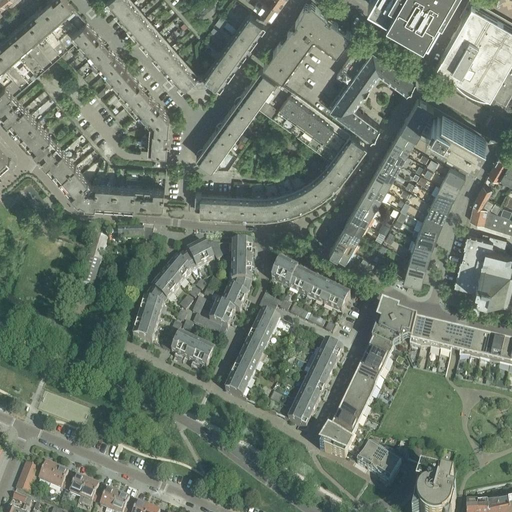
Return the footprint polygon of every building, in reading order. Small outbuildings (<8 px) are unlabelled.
[(0,73),(75,9),(67,0),(49,0),(0,43),(0,73)] [(197,76),(130,0),(107,0),(106,1),(182,89),(193,80),(195,83),(208,82),(210,80),(221,88),(267,25),(251,13),(205,76),(203,74),(202,75),(200,76),(199,74),(197,76)] [(370,0),(369,4),(421,34),(429,38),(450,0),(370,0)] [(271,18),(279,7),(272,3),(269,6),(263,1),(260,6),(256,3),(254,6),(271,18)] [(499,100),(505,91),(511,84),(511,25),(473,3),(450,42),(443,55),(437,65),(451,73),(448,78),(455,79),(457,76),(458,77),(455,81),(454,80),(454,81),(456,83),(457,85),(459,87),(461,89),(463,91),(465,92),(467,94),(470,95),(472,96),(474,97),(477,98),(479,99),(482,100),(484,100),(487,101),(489,101),(490,101),(489,101),(488,100),(491,96),(490,99),(494,104),(497,99),(499,100)] [(304,9),(264,65),(283,78),(284,78),(282,77),(310,39),(311,39),(312,39),(313,40),(317,40),(318,38),(338,53),(352,34),(316,7),(315,7),(315,8),(312,8),(312,6),(308,7),(308,9),(305,9),(305,8),(304,9)] [(75,9),(0,73),(0,90),(6,85),(15,95),(77,40),(72,34),(86,22),(75,9)] [(170,118),(86,22),(72,34),(77,40),(83,47),(78,52),(83,57),(88,53),(97,63),(92,67),(97,73),(102,68),(110,78),(105,82),(110,89),(115,84),(124,94),(119,98),(137,119),(142,115),(150,124),(149,137),(142,136),(142,144),(149,145),(148,151),(168,153),(170,118)] [(331,108),(372,138),(380,126),(353,108),(379,71),(407,91),(416,79),(373,49),(372,50),(360,42),(337,75),(349,83),(331,108)] [(217,171),(220,166),(216,162),(273,84),(275,85),(278,81),(261,68),(197,156),(217,171)] [(350,133),(278,81),(275,85),(273,84),(257,106),(333,161),(349,139),(347,138),(350,133)] [(93,184),(15,95),(6,85),(0,90),(0,111),(77,199),(76,200),(80,205),(81,205),(81,206),(82,206),(83,206),(89,207),(89,206),(164,211),(165,189),(93,184)] [(451,155),(457,159),(471,166),(487,138),(444,113),(431,106),(433,104),(427,101),(426,103),(417,99),(401,127),(417,136),(451,155)] [(401,127),(396,136),(412,145),(417,136),(401,127)] [(200,214),(255,217),(267,217),(279,215),(290,213),(301,209),(312,204),(323,197),(332,190),(341,181),(349,172),(368,145),(350,133),(347,138),(349,139),(333,161),(327,169),(320,175),(312,182),(303,187),(295,191),(285,194),(275,197),(266,198),(256,198),(202,195),(202,192),(196,192),(195,207),(201,208),(200,214)] [(445,175),(450,166),(446,163),(451,155),(417,136),(412,145),(407,153),(402,162),(397,171),(392,180),(387,189),(382,198),(376,207),(371,216),(366,224),(361,233),(356,242),(351,251),(346,260),(365,271),(370,262),(404,281),(404,280),(407,270),(410,260),(413,250),(416,241),(420,231),(423,221),(427,212),(432,203),(436,193),(440,184),(445,175)] [(412,145),(396,136),(391,144),(407,153),(412,145)] [(407,153),(391,144),(386,153),(402,162),(407,153)] [(0,170),(11,162),(0,149),(0,170)] [(502,153),(489,175),(494,177),(490,183),(495,185),(498,179),(511,155),(505,152),(502,153)] [(402,162),(386,153),(381,162),(397,171),(402,162)] [(511,155),(498,179),(511,186),(511,155)] [(381,162),(376,171),(392,180),(397,171),(381,162)] [(461,184),(466,175),(452,167),(450,166),(445,175),(461,184)] [(392,180),(376,171),(371,180),(387,189),(392,180)] [(440,184),(456,192),(461,184),(445,175),(440,184)] [(387,189),(371,180),(366,189),(382,198),(387,189)] [(436,193),(452,201),(456,192),(440,184),(436,193)] [(491,212),(491,211),(482,208),(492,190),(483,186),(474,203),(472,212),(485,218),(487,214),(489,215),(491,212)] [(382,198),(366,189),(361,198),(376,207),(382,198)] [(448,210),(452,201),(436,193),(432,203),(448,210)] [(511,199),(508,197),(499,215),(511,219),(511,199)] [(376,207),(361,198),(356,206),(371,216),(376,207)] [(488,200),(484,207),(490,211),(494,204),(488,200)] [(427,212),(444,219),(448,210),(432,203),(427,212)] [(495,203),(491,210),(498,214),(502,207),(495,203)] [(371,216),(356,206),(351,215),(366,224),(371,216)] [(440,228),(444,219),(427,212),(423,221),(440,228)] [(472,212),(470,221),(472,221),(479,224),(511,234),(511,219),(499,215),(491,212),(489,215),(487,214),(485,218),(472,212)] [(366,224),(351,215),(345,224),(361,233),(366,224)] [(420,231),(436,237),(440,228),(423,221),(420,231)] [(361,233),(345,224),(340,233),(356,242),(361,233)] [(143,242),(143,243),(151,245),(155,228),(143,227),(143,229),(144,239),(143,242)] [(143,229),(113,230),(113,234),(119,234),(119,240),(144,239),(143,229)] [(420,231),(416,241),(433,246),(436,237),(420,231)] [(356,242),(340,233),(335,242),(351,251),(356,242)] [(511,254),(503,252),(507,240),(483,234),(481,241),(476,240),(478,235),(468,233),(455,284),(457,285),(465,287),(465,286),(474,289),(476,290),(479,294),(478,296),(480,296),(480,295),(503,301),(502,305),(507,307),(511,307),(511,254)] [(89,256),(102,260),(107,243),(94,240),(89,256)] [(416,241),(413,250),(430,256),(433,246),(416,241)] [(346,260),(351,251),(335,242),(330,251),(346,260)] [(147,260),(151,245),(143,243),(139,258),(147,260)] [(197,271),(205,267),(195,247),(194,244),(190,247),(192,251),(188,254),(197,271)] [(206,245),(201,247),(200,244),(195,247),(205,267),(214,262),(206,245)] [(210,245),(208,245),(217,261),(223,258),(216,245),(210,245)] [(233,245),(233,255),(256,256),(258,256),(258,250),(253,250),(253,245),(233,245)] [(413,250),(410,260),(427,265),(430,256),(413,250)] [(188,254),(177,261),(192,274),(197,271),(188,254)] [(256,261),(256,256),(233,255),(232,265),(253,265),(253,261),(256,261)] [(89,258),(81,284),(94,288),(102,262),(89,258)] [(410,260),(407,270),(424,274),(427,265),(410,260)] [(167,265),(169,266),(186,281),(192,274),(177,261),(174,264),(170,261),(167,265)] [(291,266),(287,264),(285,266),(281,264),(272,282),(281,286),(291,266)] [(297,266),(292,264),(291,266),(281,286),(290,290),(298,272),(295,271),(297,266)] [(232,265),(232,275),(255,275),(256,269),(253,269),(253,265),(232,265)] [(180,288),(186,281),(169,266),(165,270),(168,272),(165,276),(180,288)] [(298,294),(308,274),(309,272),(305,270),(303,275),(298,272),(290,290),(298,294)] [(421,285),(424,274),(407,270),(404,280),(421,285)] [(313,276),(308,274),(298,294),(307,298),(316,281),(312,279),(313,276)] [(258,275),(255,275),(232,275),(232,284),(252,285),(252,280),(257,280),(258,275)] [(160,277),(157,281),(174,296),(180,288),(165,276),(162,279),(160,277)] [(220,282),(214,279),(205,296),(211,299),(220,282)] [(157,281),(155,280),(152,284),(156,287),(153,290),(168,303),(174,296),(157,281)] [(307,298),(316,303),(326,282),(321,280),(320,283),(316,281),(307,298)] [(327,280),(326,282),(316,303),(324,307),(333,289),(329,287),(331,282),(327,280)] [(207,286),(202,281),(197,287),(202,292),(207,286)] [(252,285),(232,284),(230,289),(249,297),(252,285)] [(333,311),(343,290),(344,288),(339,286),(337,291),(333,289),(324,307),(333,311)] [(247,301),(249,297),(230,289),(226,298),(247,307),(249,308),(251,303),(247,301)] [(164,307),(168,303),(153,290),(146,301),(164,307)] [(200,294),(195,290),(190,295),(196,300),(200,294)] [(348,293),(343,290),(333,311),(342,315),(351,297),(347,295),(348,293)] [(274,315),(278,307),(280,303),(266,296),(266,295),(259,309),(260,309),(260,308),(274,315)] [(186,311),(194,302),(188,298),(181,307),(186,311)] [(245,312),(247,307),(226,298),(222,306),(222,307),(236,313),(236,314),(240,316),(242,310),(245,312)] [(193,313),(198,315),(200,316),(206,302),(200,299),(193,313)] [(141,305),(140,310),(161,317),(164,307),(146,301),(144,306),(141,305)] [(281,309),(288,312),(291,306),(284,303),(281,309)] [(214,314),(235,323),(237,324),(239,319),(234,317),(236,314),(236,313),(222,307),(222,306),(219,305),(214,314)] [(291,314),(305,321),(308,315),(294,308),(291,314)] [(161,317),(140,310),(138,310),(137,314),(141,315),(140,320),(159,326),(161,317)] [(410,348),(421,350),(426,327),(420,325),(412,323),(413,321),(389,313),(389,312),(389,313),(388,315),(387,316),(386,316),(385,316),(383,316),(382,316),(375,338),(372,344),(374,345),(370,353),(366,363),(385,372),(394,353),(391,351),(395,343),(398,345),(400,348),(400,347),(402,346),(403,346),(402,344),(403,340),(411,342),(410,348)] [(187,316),(181,313),(178,320),(184,323),(187,316)] [(228,331),(230,327),(233,328),(235,323),(214,314),(210,323),(227,331),(228,331)] [(263,314),(259,323),(277,332),(281,322),(263,314)] [(308,322),(322,329),(326,323),(311,316),(308,322)] [(227,331),(210,323),(197,317),(194,323),(224,337),(227,331)] [(133,323),(132,328),(134,328),(156,335),(159,326),(140,320),(138,324),(133,323)] [(281,322),(277,332),(273,340),(268,349),(264,358),(260,367),(256,375),(252,383),(248,392),(244,401),(288,422),(293,413),(297,405),(301,396),(305,388),(309,379),(313,370),(317,362),(321,353),(326,344),(281,322)] [(169,338),(176,341),(183,327),(176,323),(169,338)] [(187,323),(184,329),(191,333),(194,326),(187,323)] [(254,332),(273,340),(277,332),(259,323),(254,332)] [(333,335),(336,328),(336,327),(335,328),(329,325),(326,331),(332,334),(332,335),(333,335)] [(436,329),(426,327),(421,350),(431,353),(436,329)] [(134,328),(132,333),(135,334),(134,339),(153,345),(156,335),(134,328)] [(209,341),(212,334),(198,328),(195,334),(209,341)] [(431,353),(440,355),(446,331),(436,329),(431,353)] [(460,360),(470,362),(476,338),(470,337),(465,336),(457,334),(452,333),(446,331),(440,355),(451,358),(452,354),(460,356),(460,360)] [(250,334),(248,339),(268,349),(273,340),(254,332),(253,335),(250,334)] [(175,358),(180,361),(190,340),(181,335),(172,353),(177,356),(175,358)] [(215,335),(215,336),(212,342),(219,345),(222,339),(215,335)] [(268,349),(248,339),(246,338),(244,343),(248,345),(246,349),(264,358),(268,349)] [(486,341),(476,338),(470,362),(480,364),(486,341)] [(180,361),(179,363),(184,365),(186,360),(190,362),(198,344),(190,340),(180,361)] [(480,364),(490,367),(496,343),(486,341),(480,364)] [(164,349),(170,353),(173,345),(167,342),(164,349)] [(506,345),(496,343),(490,367),(500,369),(506,345)] [(190,362),(194,364),(191,369),(196,371),(197,369),(207,348),(198,344),(190,362)] [(342,363),(344,358),(342,357),(344,352),(326,344),(321,353),(342,363)] [(500,369),(510,372),(511,362),(511,346),(506,345),(500,369)] [(197,369),(202,371),(203,368),(207,370),(216,352),(207,348),(197,369)] [(246,349),(242,358),(260,367),(264,358),(246,349)] [(344,364),(342,363),(321,353),(317,362),(335,370),(337,366),(342,369),(344,364)] [(238,366),(256,375),(260,367),(242,358),(238,366)] [(317,362),(313,370),(331,379),(335,370),(317,362)] [(366,363),(361,372),(380,381),(385,372),(366,363)] [(230,373),(231,373),(252,383),(256,375),(238,366),(236,370),(232,368),(230,373)] [(331,379),(313,370),(309,379),(327,388),(331,379)] [(376,390),(380,381),(361,372),(357,381),(376,390)] [(231,373),(229,378),(232,379),(230,383),(248,392),(252,383),(231,373)] [(330,394),(325,392),(327,388),(309,379),(305,388),(325,398),(328,399),(330,394)] [(372,399),(376,390),(357,381),(353,390),(372,399)] [(244,401),(248,392),(230,383),(226,393),(244,401)] [(321,401),(323,402),(325,398),(305,388),(301,396),(319,405),(321,401)] [(353,390),(348,399),(367,408),(372,399),(353,390)] [(301,396),(297,405),(315,413),(319,405),(301,396)] [(363,418),(367,408),(348,399),(344,409),(363,418)] [(315,413),(297,405),(293,413),(311,422),(315,413)] [(344,409),(339,418),(358,427),(363,418),(344,409)] [(312,428),(309,426),(311,422),(293,413),(288,422),(299,428),(297,431),(301,433),(302,431),(309,434),(312,428)] [(354,436),(358,427),(339,418),(335,427),(354,436)] [(335,427),(331,436),(350,445),(354,436),(335,427)] [(351,449),(352,446),(350,445),(331,436),(329,440),(327,439),(322,447),(320,451),(324,452),(345,460),(351,449)] [(368,471),(380,451),(371,446),(357,464),(368,471)] [(368,471),(379,478),(391,458),(380,451),(368,471)] [(391,458),(379,478),(390,484),(402,464),(391,458)] [(37,476),(40,471),(40,469),(28,464),(25,471),(37,476)] [(43,473),(40,471),(37,476),(36,478),(40,480),(40,481),(51,486),(58,469),(47,465),(43,473)] [(69,474),(58,469),(51,486),(62,491),(63,490),(67,491),(70,484),(66,482),(69,474)] [(35,482),(36,478),(37,476),(25,471),(23,477),(35,482)] [(23,477),(20,484),(32,489),(35,482),(23,477)] [(74,486),(70,484),(67,491),(71,493),(71,494),(81,499),(88,482),(78,478),(74,486)] [(453,511),(455,506),(457,500),(448,498),(449,496),(451,497),(454,485),(424,478),(422,478),(417,496),(419,497),(415,511),(453,511)] [(88,482),(81,499),(93,504),(93,502),(97,504),(100,497),(96,495),(100,487),(88,482)] [(29,495),(32,489),(20,484),(17,491),(29,495)] [(105,499),(100,497),(97,504),(101,506),(101,507),(112,511),(119,495),(108,491),(105,499)] [(13,500),(25,504),(27,499),(15,495),(13,500)] [(119,495),(112,511),(129,511),(131,510),(126,508),(130,500),(119,495)] [(21,511),(25,505),(13,500),(8,511),(21,511)]
